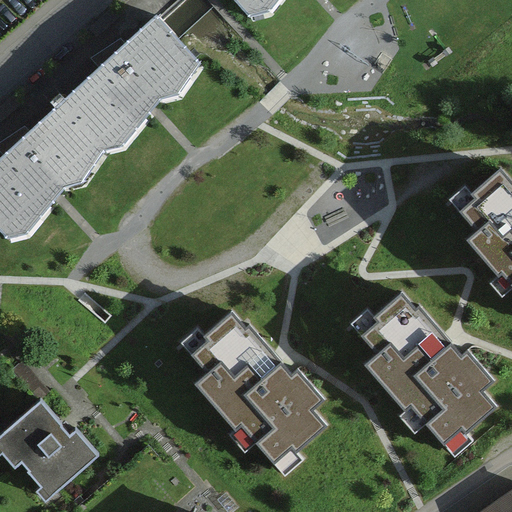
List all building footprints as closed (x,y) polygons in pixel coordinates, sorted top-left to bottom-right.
[(225,0),(249,26),(270,21),(286,0),(225,0)] [(56,106),(105,159),(123,155),(157,113),(161,108),(180,103),(204,68),(179,41),(157,16),(113,56),(56,106)] [(105,159),(56,106),(14,145),(0,157),(0,238),(7,248),(28,244),(55,209),(62,201),(66,196),(83,192),(105,159)] [(467,201),(452,214),(483,249),(471,260),(501,293),(493,300),(500,307),(511,297),(511,194),(501,183),(474,208),(467,201)] [(368,315),(353,328),(384,363),(371,374),(407,414),(401,419),(416,435),(428,425),(456,457),(473,442),(469,437),(498,411),(485,396),(497,386),(468,353),(463,358),(454,348),(444,337),(420,310),(416,313),(403,297),(375,322),(368,315)] [(198,333),(183,347),(214,381),(201,393),(237,432),(231,437),(246,453),(258,443),(286,475),(303,460),(299,455),(328,429),(315,415),(327,404),(298,371),(293,376),(286,368),(274,355),(250,328),(246,331),(233,316),(205,341),(198,333)] [(52,495),(109,447),(86,420),(80,425),(71,414),(53,393),(0,437),(0,439),(7,449),(12,445),(23,459),(27,456),(50,484),(45,487),(52,495)] [(511,511),(511,489),(479,511),(511,511)]
